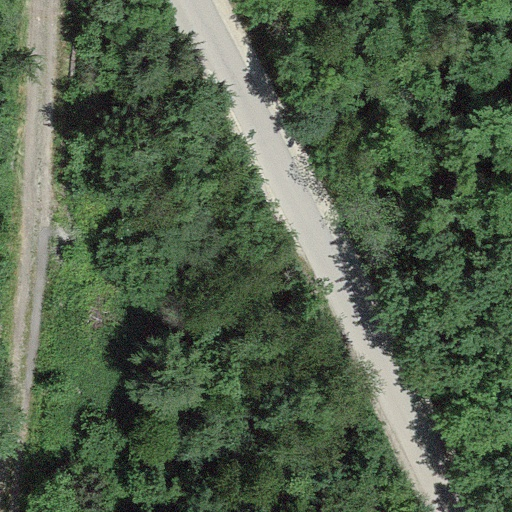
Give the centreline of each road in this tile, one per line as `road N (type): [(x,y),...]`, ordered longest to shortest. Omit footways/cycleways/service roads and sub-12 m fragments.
road 1 (unclassified): [(468,511),(188,0)]
road 2 (track): [(41,511),(61,0)]
